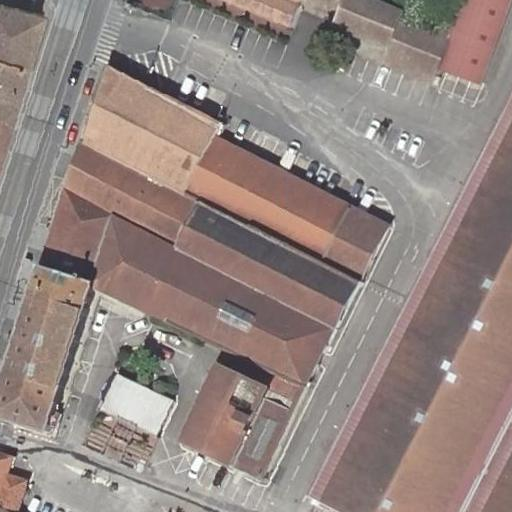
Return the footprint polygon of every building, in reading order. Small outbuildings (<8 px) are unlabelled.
[(320,19),(338,26),(349,0),(363,0),(379,6),(381,0),(221,0),(250,12),(293,29),(300,11),(320,19)] [(486,82),(511,10),(511,0),(462,0),(449,36),(405,19),(405,17),(379,6),(363,0),(349,0),(338,26),(357,34),(393,49),(386,65),(434,83),(440,66),(442,66),(486,82)] [(0,59),(27,68),(43,16),(42,15),(0,4),(0,59)] [(0,118),(9,124),(27,68),(0,59),(0,118)] [(97,283),(96,288),(101,291),(170,324),(170,325),(237,358),(230,372),(222,368),(186,444),(235,467),(267,399),(297,413),(307,391),(390,229),(216,140),(218,137),(224,126),(146,85),(109,65),(44,267),(97,283)] [(511,511),(511,110),(315,499),(340,511),(511,511)] [(0,151),(9,124),(0,118),(0,151)] [(227,127),(224,126),(218,137),(221,139),(227,127)] [(44,267),(0,408),(0,417),(14,422),(50,434),(52,429),(56,414),(96,288),(97,283),(44,267)] [(159,394),(119,375),(102,411),(136,428),(158,438),(175,402),(159,394)] [(267,399),(235,467),(265,481),(297,413),(267,399)] [(0,453),(0,511),(19,511),(28,482),(8,476),(14,458),(0,453)]
